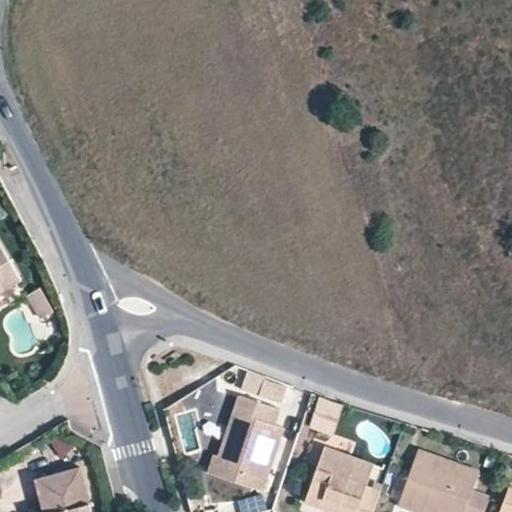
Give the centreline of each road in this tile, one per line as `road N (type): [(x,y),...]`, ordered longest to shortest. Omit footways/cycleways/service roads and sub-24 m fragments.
road 1 (unclassified): [(92,286),(316,375),(511,432)]
road 2 (tertiary): [(4,95),(92,286)]
road 3 (tertiary): [(122,373),(156,511)]
road 4 (residential): [(0,444),(122,373)]
